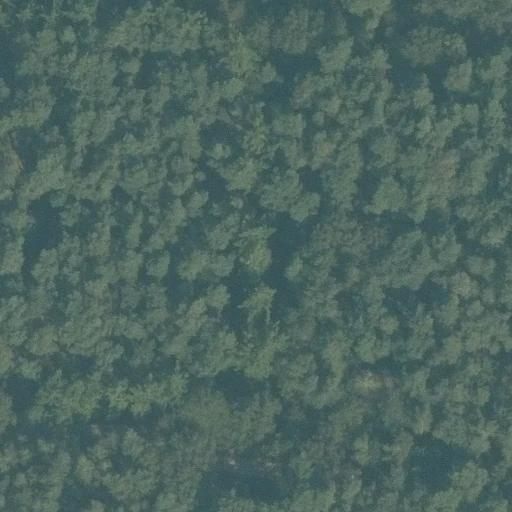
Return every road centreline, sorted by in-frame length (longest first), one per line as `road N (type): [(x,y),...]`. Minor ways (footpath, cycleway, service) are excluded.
road 1 (track): [(192,451),(511,468)]
road 2 (track): [(203,511),(192,451),(0,437)]
